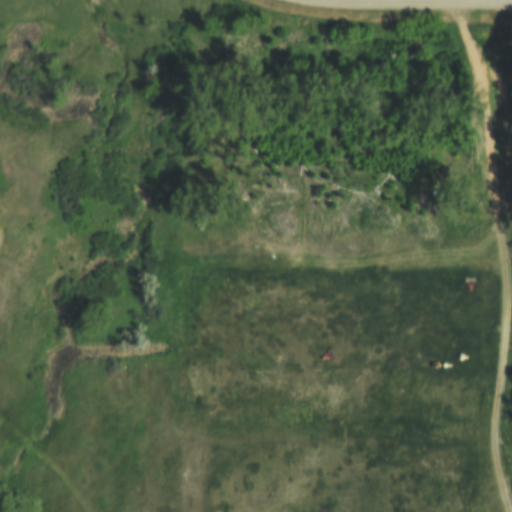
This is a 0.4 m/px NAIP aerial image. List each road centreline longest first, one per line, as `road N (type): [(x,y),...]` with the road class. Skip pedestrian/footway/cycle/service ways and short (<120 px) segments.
road 1 (track): [(443,4),(471,65),(489,191),(511,243)]
road 2 (residential): [(321,0),(511,1)]
